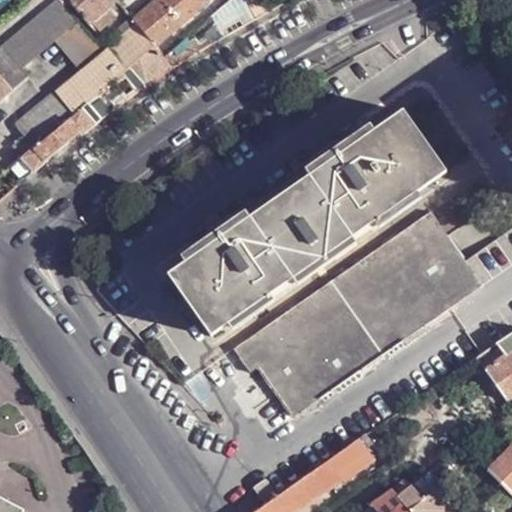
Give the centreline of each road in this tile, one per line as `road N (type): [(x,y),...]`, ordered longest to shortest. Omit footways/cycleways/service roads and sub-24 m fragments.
road 1 (tertiary): [(410,0),(284,61),(58,220)]
road 2 (tertiary): [(191,511),(75,340)]
road 3 (tertiary): [(75,340),(58,220)]
